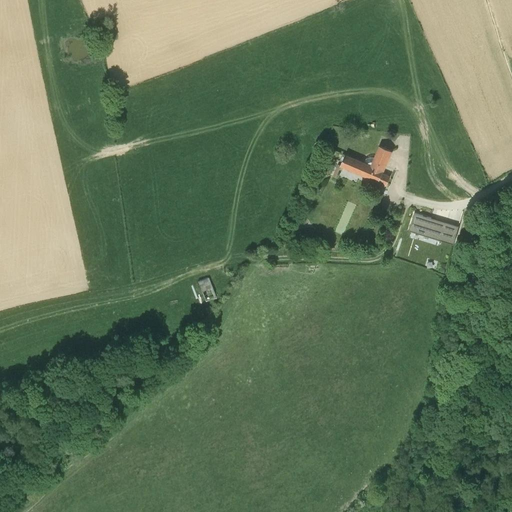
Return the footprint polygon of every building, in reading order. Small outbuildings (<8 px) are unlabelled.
[(341,162),(342,163),(371,175),(386,181),(388,182),(391,174),(383,170),(393,148),(380,143),(375,155),(373,154),(370,154),(368,156),(365,159),(346,151),(341,162)] [(342,163),(341,162),(339,161),(334,173),(337,175),(342,163)] [(386,181),(371,175),(369,180),(384,187),(386,181)] [(415,210),(410,228),(454,240),(459,223),(415,210)] [(292,229),(287,237),(295,242),(299,234),(292,229)] [(207,274),(196,278),(203,298),(204,299),(214,296),(207,274)]
